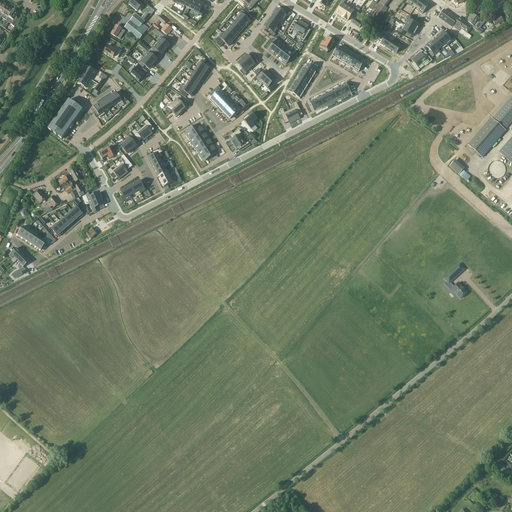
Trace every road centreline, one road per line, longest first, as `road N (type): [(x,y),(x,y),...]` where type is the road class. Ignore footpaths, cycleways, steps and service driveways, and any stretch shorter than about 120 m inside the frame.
road 1 (unclassified): [(254,511),(511,295)]
road 2 (residential): [(363,97),(234,163)]
road 3 (primary): [(20,138),(93,22)]
road 4 (residential): [(234,163),(127,217),(115,206)]
road 5 (residential): [(115,206),(33,260),(11,238)]
road 6 (residential): [(283,0),(392,67)]
